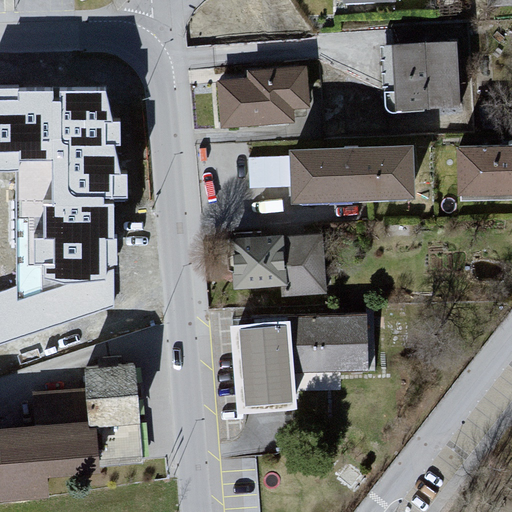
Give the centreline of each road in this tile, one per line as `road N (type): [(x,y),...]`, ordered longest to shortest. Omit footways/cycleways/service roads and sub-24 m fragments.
road 1 (unclassified): [(202,511),(162,34)]
road 2 (unknown): [(164,60),(370,46)]
road 3 (residential): [(383,511),(511,351)]
road 4 (unclassified): [(0,40),(162,34)]
